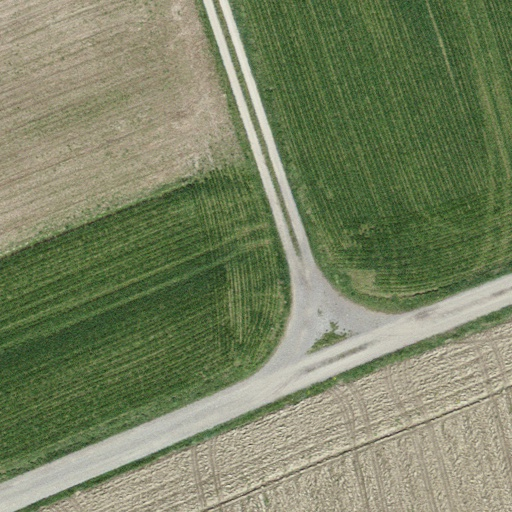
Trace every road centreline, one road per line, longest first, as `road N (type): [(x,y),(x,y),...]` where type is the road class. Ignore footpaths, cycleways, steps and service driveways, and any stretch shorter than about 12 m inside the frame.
road 1 (track): [(0,502),(339,356),(511,301)]
road 2 (track): [(339,356),(221,0)]
